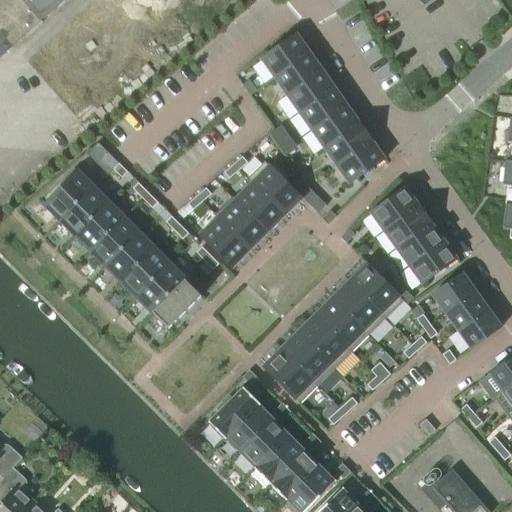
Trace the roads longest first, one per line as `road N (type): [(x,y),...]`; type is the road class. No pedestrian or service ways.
road 1 (residential): [(306,0),(127,153)]
road 2 (residential): [(511,334),(349,459)]
road 3 (residential): [(403,140),(511,289)]
road 4 (residential): [(313,0),(403,140)]
road 5 (residential): [(403,140),(511,49)]
